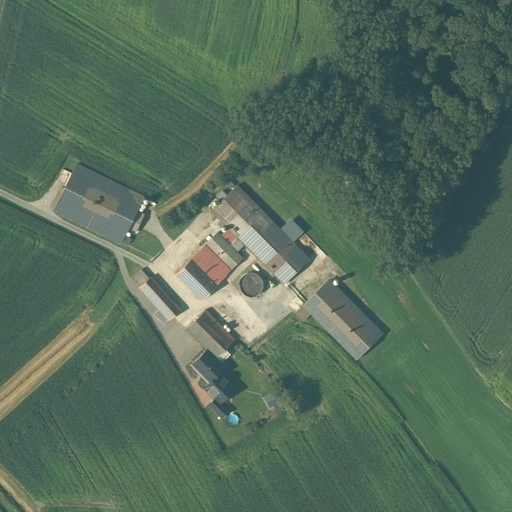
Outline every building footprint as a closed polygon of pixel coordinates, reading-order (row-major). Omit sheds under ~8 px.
[(143,197),(76,164),(54,209),(62,213),(80,222),(120,242),(127,228),(135,232),(143,215),(136,211),(143,197)] [(294,242),(237,185),(212,210),(221,220),(218,224),(221,228),(225,224),(229,228),(238,237),(245,244),(255,254),(285,284),(310,259),(294,242)] [(221,236),(230,246),(238,237),(229,228),(221,236)] [(243,259),(237,252),(230,246),(221,236),(217,233),(175,274),(201,300),(243,259)] [(237,252),(245,244),(238,237),(230,246),(237,252)] [(169,320),(180,310),(149,277),(148,278),(141,270),(131,278),(138,287),(169,320)] [(255,273),(251,272),(248,273),(245,274),(243,276),(241,278),(239,281),(239,284),(239,288),(240,291),(242,293),(245,295),(248,296),(251,297),(254,297),(257,295),(260,293),(262,291),(263,288),(264,285),(263,282),(262,279),(260,276),(258,274),(255,273)] [(381,334),(330,281),(295,314),(303,322),(312,313),(356,358),(381,334)] [(234,339),(205,310),(204,310),(186,328),(206,348),(215,357),(233,339),(233,340),(234,339)] [(215,357),(206,348),(190,364),(209,382),(209,383),(219,373),(225,367),(215,357)] [(234,388),(219,373),(209,383),(209,382),(204,387),(215,398),(219,402),(220,402),(234,388)] [(219,402),(215,398),(208,404),(221,417),(228,410),(220,402),(219,402)]
